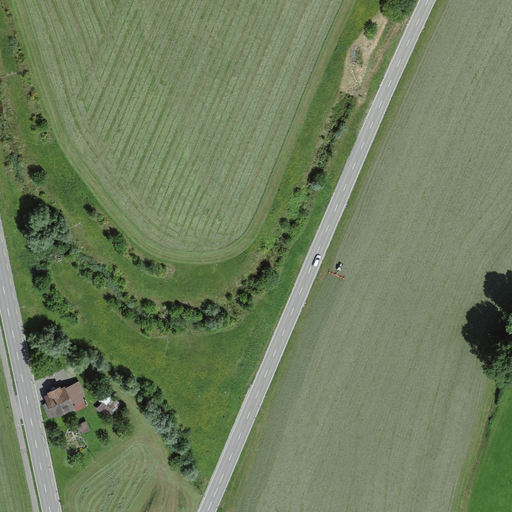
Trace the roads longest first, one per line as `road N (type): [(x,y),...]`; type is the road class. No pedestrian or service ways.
road 1 (tertiary): [(207,511),(428,0)]
road 2 (secondary): [(0,270),(50,511)]
